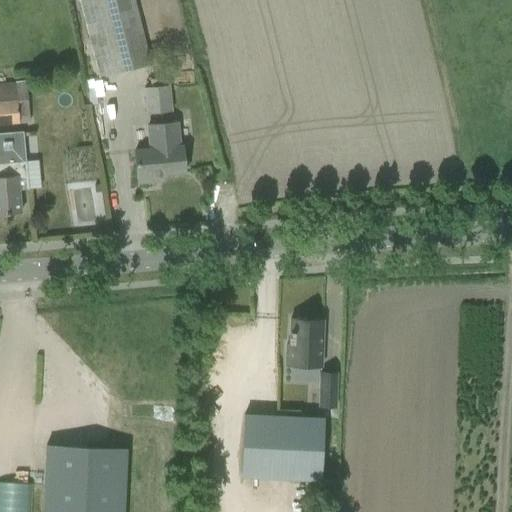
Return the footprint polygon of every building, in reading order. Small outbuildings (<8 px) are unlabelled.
[(77,0),(78,1),(98,79),(149,66),(132,0),(77,0)] [(0,124),(27,122),(24,82),(0,84),(0,124)] [(143,89),(145,114),(171,111),(168,86),(143,89)] [(163,175),(184,173),(181,144),(178,144),(177,124),(163,125),(162,124),(147,126),(149,150),(133,151),(136,183),(164,181),(163,175)] [(0,214),(19,212),(17,190),(26,189),(22,132),(17,132),(0,133),(0,214)] [(319,367),(321,319),(289,318),(288,344),(285,344),(285,366),(319,367)] [(336,408),(337,372),(318,371),(317,408),(336,408)] [(241,476),(319,481),(322,419),(244,414),(241,476)] [(122,511),(125,449),(45,445),(41,511),(122,511)] [(0,511),(29,511),(31,485),(0,483),(0,511)]
